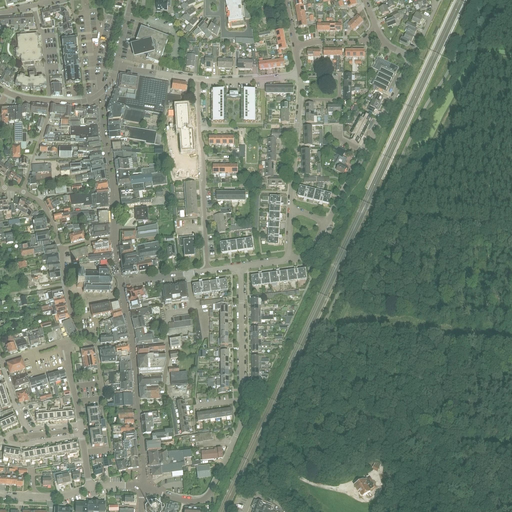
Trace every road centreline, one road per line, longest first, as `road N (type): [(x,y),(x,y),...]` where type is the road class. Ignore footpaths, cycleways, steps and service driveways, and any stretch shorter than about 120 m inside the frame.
road 1 (residential): [(207,271),(196,79)]
road 2 (residential): [(327,222),(411,57)]
road 3 (residential): [(97,94),(114,237)]
road 4 (residential): [(145,484),(133,346)]
road 5 (residential): [(289,208),(299,74)]
road 6 (residential): [(244,399),(239,266)]
